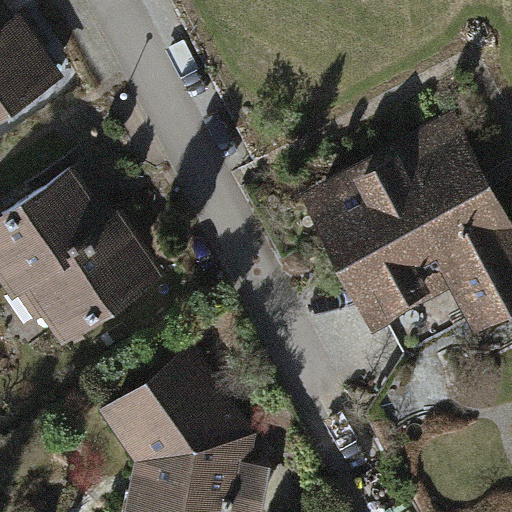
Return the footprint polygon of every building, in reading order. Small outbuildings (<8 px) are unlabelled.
[(0,29),(12,21),(0,3),(0,29)] [(12,21),(0,29),(0,114),(67,68),(27,10),(12,21)] [(511,214),(459,109),(301,188),(374,333),(448,296),(470,339),(511,317),(511,214)] [(23,283),(117,219),(70,151),(0,199),(0,273),(12,291),(23,283)] [(117,219),(23,283),(61,338),(169,264),(131,209),(117,219)] [(98,409),(134,460),(124,511),(262,511),(271,467),(251,463),(257,433),(193,342),(98,409)]
